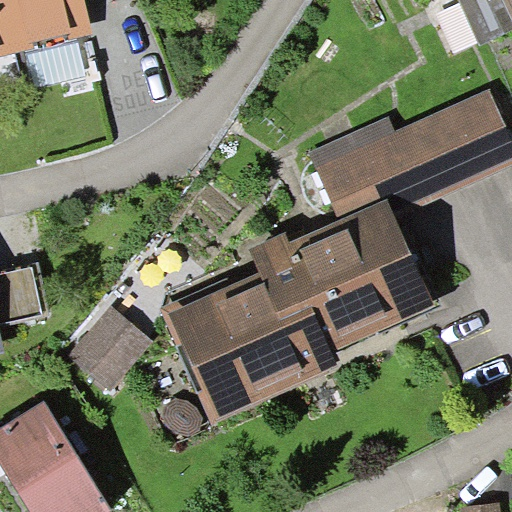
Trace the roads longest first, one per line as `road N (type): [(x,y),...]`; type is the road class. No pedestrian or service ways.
road 1 (unclassified): [(0,196),(118,168),(181,133),(232,77),(282,0)]
road 2 (residential): [(511,427),(336,511)]
